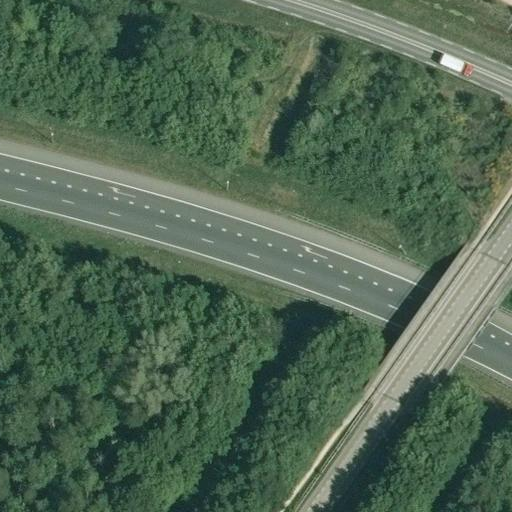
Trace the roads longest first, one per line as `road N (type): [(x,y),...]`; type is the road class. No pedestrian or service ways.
road 1 (motorway): [(511,367),(408,314),(200,238),(0,188)]
road 2 (tertiary): [(315,511),(511,231)]
road 3 (secondary): [(511,84),(288,0)]
